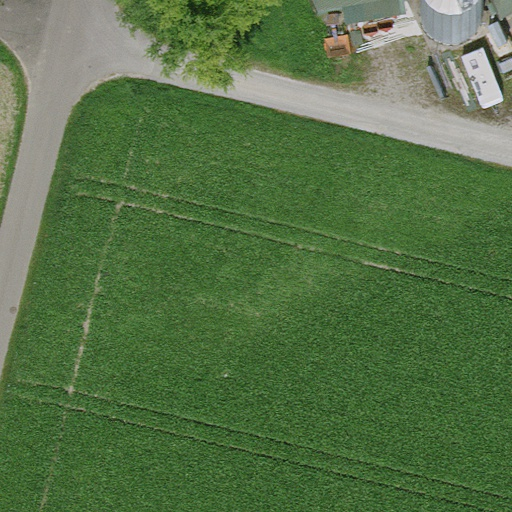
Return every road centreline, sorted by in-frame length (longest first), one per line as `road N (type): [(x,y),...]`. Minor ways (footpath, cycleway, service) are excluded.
road 1 (track): [(73,44),(511,154)]
road 2 (unclassified): [(83,0),(0,332)]
